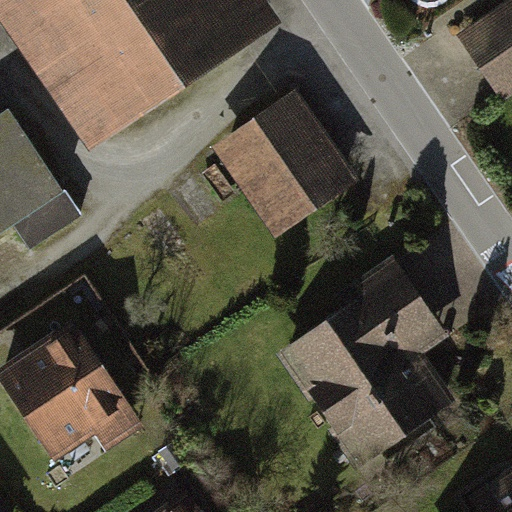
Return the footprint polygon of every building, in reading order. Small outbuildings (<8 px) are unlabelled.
[(257,0),(9,0),(99,133),(270,18),(257,0)] [(511,0),(463,35),(505,95),(511,89),(511,0)] [(298,101),(229,149),(280,222),(350,173),(298,101)] [(7,122),(0,126),(0,224),(52,192),(7,122)] [(355,308),(285,354),(359,464),(453,401),(417,347),(440,332),(393,262),(346,294),(355,308)] [(79,337),(4,388),(71,485),(146,434),(79,337)] [(511,511),(511,468),(474,494),(485,510),(481,511),(511,511)]
